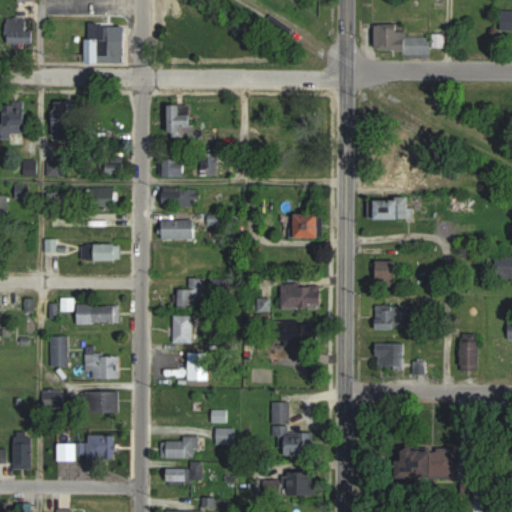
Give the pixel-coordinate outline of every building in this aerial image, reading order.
[(511,9),(503,10),(503,29),(511,29),(511,9)] [(8,18),(8,44),(35,44),(35,28),(29,28),(29,18),(8,18)] [(192,52),(207,52),(207,20),(184,20),(184,43),(192,43),(192,52)] [(128,24),(90,24),(90,62),(128,62),(128,24)] [(433,52),(433,35),(409,35),(409,24),(378,24),(378,51),(433,52)] [(29,102),(3,102),(3,134),(29,134),(29,102)] [(184,114),(184,104),(172,104),(172,135),(197,135),(197,114),(184,114)] [(76,112),(55,112),(55,135),(76,135),(76,112)] [(219,153),(206,153),(206,174),(219,174),(219,153)] [(71,175),(71,159),(49,159),(49,175),(71,175)] [(188,176),(188,159),(166,159),(166,176),(188,176)] [(314,159),(298,159),(298,177),(314,177),(314,159)] [(26,174),(39,174),(39,160),(26,160),(26,174)] [(104,163),(104,173),(127,173),(127,163),(104,163)] [(31,186),(18,186),(17,197),(31,197),(31,186)] [(90,209),(120,209),(120,187),(90,187),(90,209)] [(164,205),(197,205),(197,187),(164,187),(164,205)] [(9,195),(0,195),(0,214),(9,215),(9,195)] [(415,197),(371,197),(371,219),(415,219),(415,197)] [(299,237),(323,237),(323,213),(299,213),(299,237)] [(87,214),(87,235),(120,235),(120,214),(87,214)] [(164,238),(197,238),(197,219),(164,219),(164,238)] [(122,259),(122,243),(83,243),(83,259),(122,259)] [(511,276),(511,255),(499,255),(499,277),(511,276)] [(400,260),(378,260),(378,284),(400,284),(400,260)] [(284,308),(323,308),(323,283),(284,283),(284,308)] [(206,309),(206,288),(180,288),(180,309),(206,309)] [(80,304),(80,323),(121,323),(121,304),(80,304)] [(408,305),(378,305),(378,329),(408,329),(408,305)] [(511,321),(511,338),(499,338),(499,367),(511,367),(511,321)] [(275,323),(276,343),(319,343),(318,322),(275,323)] [(53,366),(71,366),(71,335),(53,335),(53,366)] [(463,340),(463,370),(482,370),(482,340),(463,340)] [(379,343),(379,367),(406,367),(406,343),(379,343)] [(121,355),(96,355),(96,344),(88,344),(88,377),(121,377),(121,355)] [(121,391),(84,391),(84,414),(121,414),(121,391)] [(54,400),(56,407),(67,405),(64,394),(48,397),(49,401),(54,400)] [(274,401),(274,455),(317,455),(317,431),(293,430),(293,401),(274,401)] [(16,432),(16,469),(35,469),(35,432),(16,432)] [(90,459),(117,459),(117,435),(90,435),(90,459)] [(200,438),(169,438),(169,457),(200,457),(200,438)] [(407,449),(407,477),(460,479),(461,450),(407,449)] [(8,450),(0,450),(0,464),(8,464),(8,450)] [(191,467),(169,467),(169,481),(205,481),(205,461),(191,461),(191,467)] [(321,471),(301,471),(301,485),(293,485),(293,495),(321,495),(321,471)] [(265,498),(283,498),(283,479),(265,479),(265,498)]
